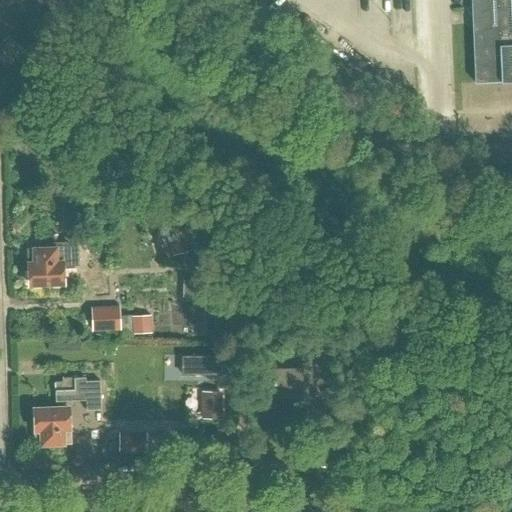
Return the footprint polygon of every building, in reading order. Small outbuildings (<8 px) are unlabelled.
[(511,0),(473,0),(477,82),(511,80),(511,0)] [(169,241),(173,256),(193,250),(186,223),(168,228),(172,241),(169,241)] [(33,249),(34,259),(27,259),(29,284),(64,282),(62,261),(77,260),(76,242),(54,243),(54,248),(33,249)] [(119,305),(91,307),(92,330),(120,329),(119,305)] [(147,315),(130,317),(132,331),(148,329),(147,315)] [(302,367),(268,368),(268,395),(302,395),(302,367)] [(59,402),(59,409),(34,410),(35,444),(69,442),(68,408),(65,408),(65,401),(85,400),(85,410),(101,410),(100,381),(85,381),(85,377),(62,378),(62,382),(54,382),(55,402),(59,402)] [(220,419),(221,392),(201,392),(200,419),(220,419)] [(147,432),(119,432),(120,452),(147,451),(147,432)]
